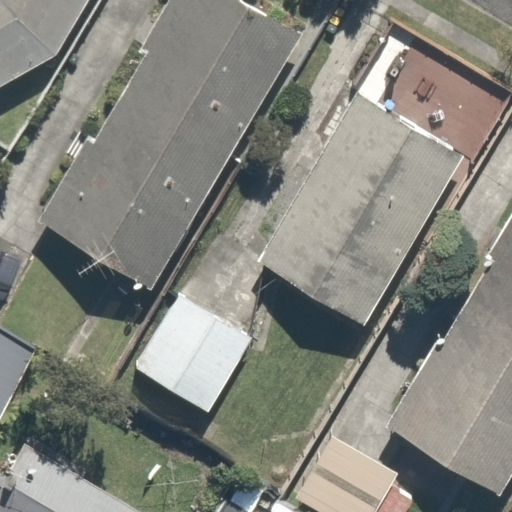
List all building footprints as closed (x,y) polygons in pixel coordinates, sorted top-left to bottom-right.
[(71,0),(0,0),(0,66),(50,39),(71,0)] [(301,20),(265,0),(147,0),(23,216),(147,287),(301,20)] [(452,140),(342,79),(248,248),(357,309),(452,140)] [(511,436),(511,189),(377,412),(487,478),(511,436)] [(247,316),(172,279),(133,360),(208,397),(247,316)] [(0,442),(0,511),(146,511),(60,460),(8,429),(0,442)] [(324,430),(292,490),(333,511),(355,511),(382,461),(324,430)] [(237,511),(218,500),(210,511),(237,511)]
